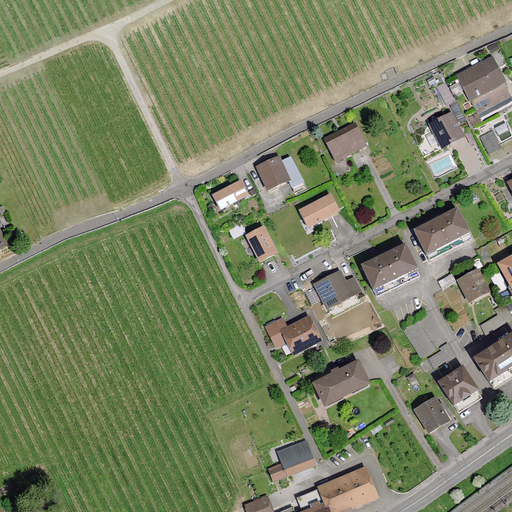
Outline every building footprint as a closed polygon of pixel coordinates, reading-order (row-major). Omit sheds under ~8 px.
[(500,48),(497,42),(488,47),(491,52),(495,50),(500,48)] [(507,64),(500,51),(489,56),(491,60),(458,77),(477,113),(503,100),(510,96),(503,83),(504,83),(497,69),(507,64)] [(436,82),(434,77),(427,81),(430,86),(436,82)] [(455,100),(446,82),(437,87),(446,105),(455,100)] [(462,138),(451,116),(431,126),(443,148),(462,138)] [(346,154),(365,144),(355,124),(354,124),(354,125),(325,140),(324,140),(335,163),(347,157),(346,154)] [(493,131),(480,138),(483,144),(496,138),(493,131)] [(258,168),(268,191),(289,181),(292,189),(303,183),(290,159),(281,164),(278,159),(271,162),(270,159),(264,162),(266,165),(258,168)] [(213,197),(220,210),(247,196),(241,183),(213,197)] [(307,217),(312,226),(317,223),(318,224),(321,223),(320,222),(327,218),(326,216),(330,214),(331,216),(339,212),(331,197),(324,200),(323,199),(317,201),(318,203),(300,213),(303,219),(307,217)] [(427,256),(430,261),(472,240),(469,235),(457,211),(415,233),(427,256)] [(247,237),(260,263),(277,255),(263,228),(247,237)] [(374,291),(377,297),(419,277),(416,271),(417,271),(405,247),(362,268),(374,292),(374,291)] [(511,259),(500,266),(511,287),(511,296),(510,298),(511,301),(511,259)] [(470,303),(488,293),(477,272),(459,282),(470,303)] [(326,306),(327,309),(333,306),(333,305),(351,296),(340,274),(316,287),(326,306)] [(452,275),(439,283),(442,290),(443,290),(456,283),(452,275)] [(498,316),(481,326),(486,336),(511,319),(511,318),(505,305),(495,310),(498,316)] [(283,332),(294,355),(320,342),(309,319),(287,330),(282,321),(267,328),(272,338),(283,332)] [(417,322),(403,330),(421,359),(435,350),(417,322)] [(490,383),(494,389),(495,389),(495,390),(496,390),(496,389),(511,379),(511,336),(475,360),(490,383)] [(447,344),(440,348),(442,351),(429,359),(434,368),(454,356),(447,344)] [(333,376),(315,385),(325,405),(368,384),(358,364),(340,373),(338,370),(332,373),(333,376)] [(463,369),(439,384),(454,406),(459,413),(481,399),(477,392),(477,391),(463,369)] [(435,400),(416,412),(429,433),(448,421),(442,411),(445,409),(442,404),(439,406),(435,400)] [(294,450),(279,456),(282,465),(269,471),(273,482),(315,465),(306,442),(292,447),(294,450)] [(377,497),(366,470),(296,499),(301,509),(295,511),(293,507),(281,511),(352,511),(350,509),(377,497)]
